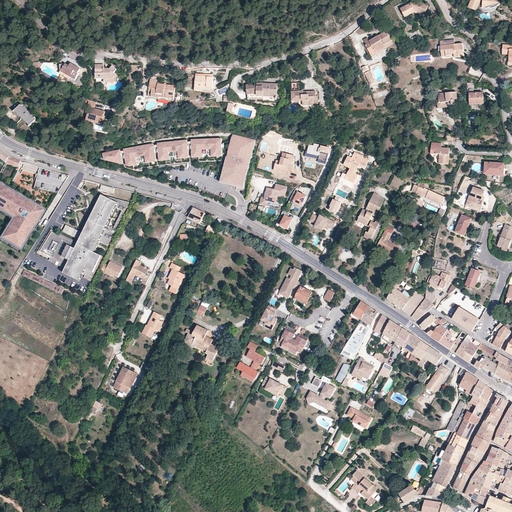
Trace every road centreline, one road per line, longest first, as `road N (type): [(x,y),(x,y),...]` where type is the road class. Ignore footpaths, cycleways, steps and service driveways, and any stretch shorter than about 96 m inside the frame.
road 1 (residential): [(19,0),(71,54),(249,68),(342,37),(386,0)]
road 2 (tertiary): [(413,327),(272,235),(190,196)]
road 3 (tertiary): [(190,196),(0,139)]
road 4 (residential): [(190,196),(116,352)]
road 5 (residential): [(509,153),(496,83),(471,35),(451,21)]
road 6 (residential): [(498,386),(442,498)]
